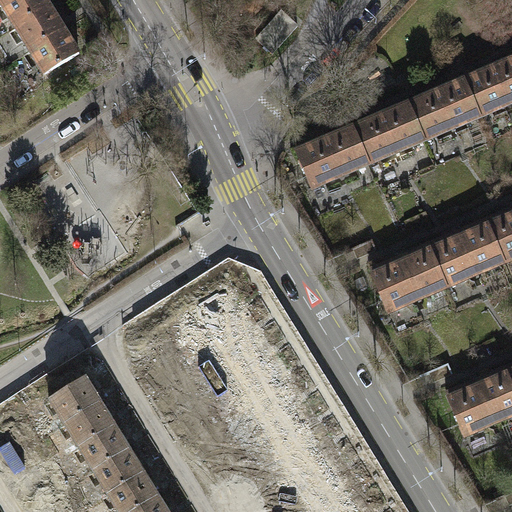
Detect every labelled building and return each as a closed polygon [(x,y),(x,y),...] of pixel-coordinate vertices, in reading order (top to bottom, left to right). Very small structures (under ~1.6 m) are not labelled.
[(45,7),(40,0),(1,0),(0,1),(0,11),(10,28),(45,7)] [(59,31),(45,7),(10,28),(24,52),(59,31)] [(298,26),(282,11),(256,39),(273,54),(298,26)] [(73,55),(59,31),(24,52),(39,76),(73,55)] [(511,60),(491,70),(506,105),(511,102),(511,60)] [(479,117),(506,105),(491,70),(463,81),(479,117)] [(463,81),(435,93),(451,129),(479,117),(463,81)] [(423,141),(451,129),(435,93),(407,105),(423,141)] [(407,105),(380,117),(395,153),(423,141),(407,105)] [(368,164),(395,153),(380,117),(352,129),(368,164)] [(352,129),(326,140),(341,176),(368,164),(352,129)] [(309,189),(341,176),(326,140),(294,154),(309,189)] [(504,262),(511,258),(511,209),(486,220),(504,262)] [(486,220),(455,234),(473,275),(504,262),(486,220)] [(445,287),(473,275),(455,234),(427,246),(445,287)] [(427,246),(401,257),(418,298),(445,287),(427,246)] [(388,311),(418,298),(401,257),(370,270),(388,311)] [(195,312),(303,511),(356,511),(236,290),(195,312)] [(511,382),(506,368),(475,381),(492,422),(511,414),(511,382)] [(467,434),(492,422),(475,381),(449,393),(467,434)] [(61,405),(117,511),(169,511),(102,383),(61,405)]
